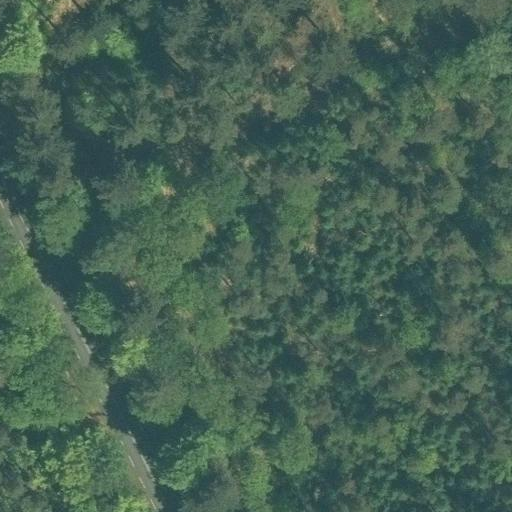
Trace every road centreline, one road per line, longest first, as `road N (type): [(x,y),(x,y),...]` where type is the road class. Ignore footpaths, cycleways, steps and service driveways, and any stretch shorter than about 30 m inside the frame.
road 1 (track): [(246,511),(0,15)]
road 2 (primary): [(168,511),(0,179)]
road 3 (track): [(483,0),(166,155)]
